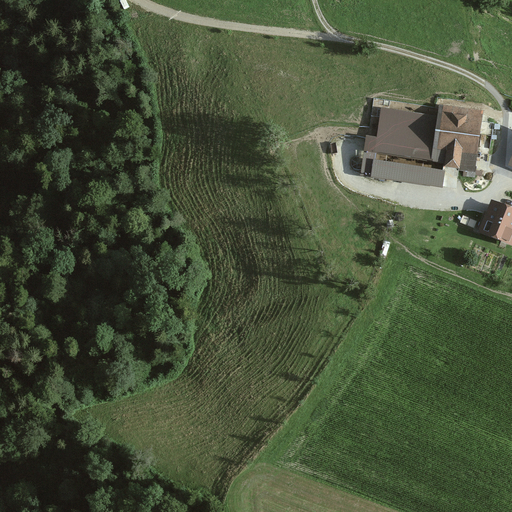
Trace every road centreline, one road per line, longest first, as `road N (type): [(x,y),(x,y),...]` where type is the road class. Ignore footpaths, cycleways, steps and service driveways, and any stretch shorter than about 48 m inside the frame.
road 1 (track): [(340,38),(201,20),(139,0)]
road 2 (track): [(314,0),(340,38),(459,69),(487,86)]
road 3 (track): [(69,213),(42,118),(0,54)]
road 4 (unknown): [(367,159),(452,202),(488,194),(501,170)]
